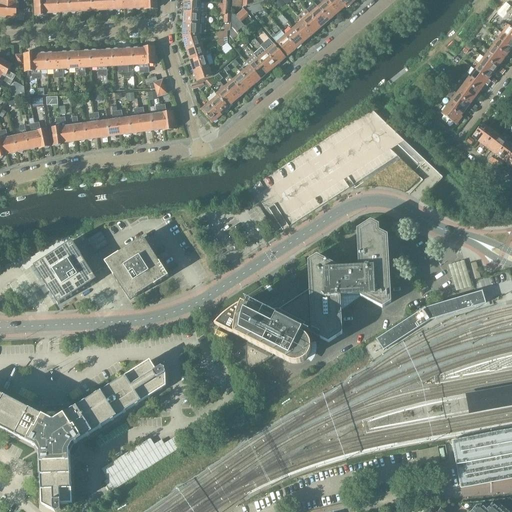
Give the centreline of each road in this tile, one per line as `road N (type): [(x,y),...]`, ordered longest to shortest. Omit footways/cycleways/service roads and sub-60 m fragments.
road 1 (tertiary): [(0,327),(172,313),(366,200),(396,204),(511,259)]
road 2 (residential): [(200,146),(384,0)]
road 3 (residential): [(0,181),(200,146)]
road 4 (residential): [(0,31),(163,30)]
road 5 (residential): [(511,181),(460,135),(511,68)]
road 6 (residential): [(163,30),(200,146)]
